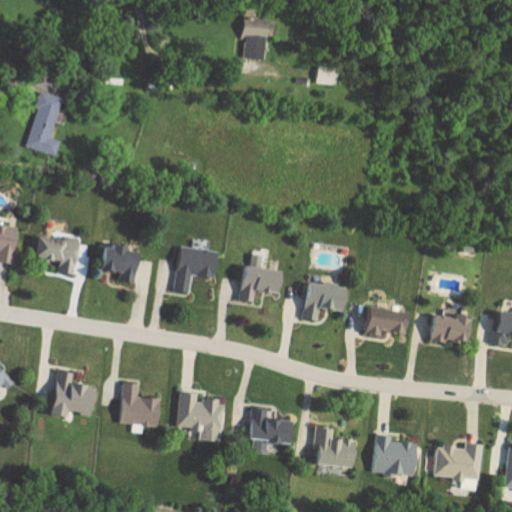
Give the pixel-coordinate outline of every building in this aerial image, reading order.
[(312,83),(332,84),(332,67),(312,66),(312,83)] [(51,154),(55,139),(48,138),(57,97),(35,91),(22,147),(51,154)] [(0,262),(6,264),(12,227),(0,225),(0,262)] [(30,258),(54,261),(53,272),(70,274),(74,239),(33,234),(30,258)] [(94,269),(115,272),(113,280),(128,283),(133,250),(99,244),(94,269)] [(169,289),(185,291),(187,275),(208,278),(212,250),(175,246),(169,289)] [(274,270),(261,268),(263,249),(249,248),(247,266),(238,266),(234,300),(248,302),(249,291),(271,293),(274,270)] [(335,311),(338,287),(302,282),(297,319),(312,321),(314,308),(335,311)] [(375,331),(397,335),(400,312),(363,306),(359,333),(374,336),(375,331)] [(511,337),(511,311),(491,308),(485,343),(502,345),(504,337),(511,337)] [(460,343),(463,316),(449,314),(449,317),(428,314),(425,339),(460,343)] [(86,415),(89,386),(66,384),(68,373),(51,371),(45,415),(61,416),(61,411),(86,415)] [(152,427),(154,398),(132,397),(133,383),(118,382),(115,423),(128,424),(127,432),(137,433),(138,426),(152,427)] [(215,442),(219,402),(191,399),(191,392),(175,391),(172,425),(186,426),(185,431),(194,432),(193,440),(215,442)] [(282,444),(284,420),(272,419),(273,410),(245,408),(243,440),(249,440),(248,452),(262,452),(262,442),(282,444)] [(348,439),(327,438),(327,428),(310,427),(309,465),(347,466),(348,439)] [(417,474),(420,445),(386,441),(387,435),(371,434),(367,474),(389,476),(390,472),(417,474)] [(474,478),(478,444),(460,442),(459,448),(433,445),(430,473),(474,478)] [(511,448),(503,448),(501,486),(511,485),(511,448)]
